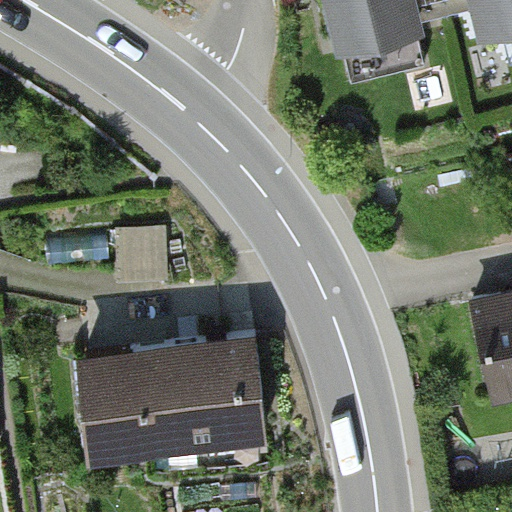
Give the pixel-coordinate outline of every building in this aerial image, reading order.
[(333,0),(353,81),(429,62),(419,20),(449,13),(445,0),(333,0)] [(511,0),(445,0),(449,13),(480,5),(485,26),(511,19),(511,0)] [(126,268),(172,266),(170,216),(123,218),(126,268)] [(511,288),(476,297),(496,385),(511,380),(511,288)] [(98,440),(268,421),(257,329),(88,348),(98,440)]
